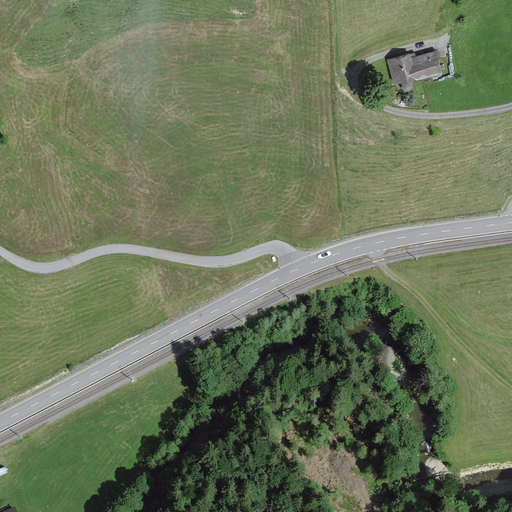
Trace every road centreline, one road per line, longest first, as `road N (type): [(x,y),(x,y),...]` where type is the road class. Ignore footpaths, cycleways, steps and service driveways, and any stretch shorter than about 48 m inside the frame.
road 1 (secondary): [(0,423),(297,269)]
road 2 (unclassified): [(297,269),(272,247),(222,261),(119,248),(41,268),(0,250)]
road 3 (track): [(511,105),(428,116),(386,108),(358,91),(354,73),(363,63),(448,39)]
road 4 (secondary): [(297,269),(377,242),(511,222)]
